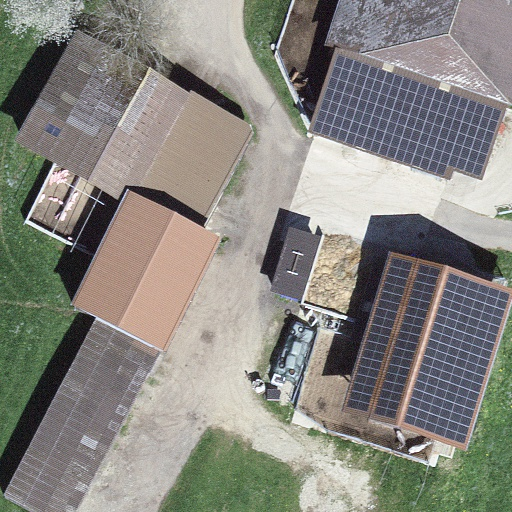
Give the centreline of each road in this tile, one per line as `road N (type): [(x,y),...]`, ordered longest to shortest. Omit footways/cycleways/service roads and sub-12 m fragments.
road 1 (track): [(361,511),(346,468),(232,402),(222,365),(230,331),(306,151),(201,0)]
road 2 (track): [(511,236),(421,224),(306,151),(511,125)]
